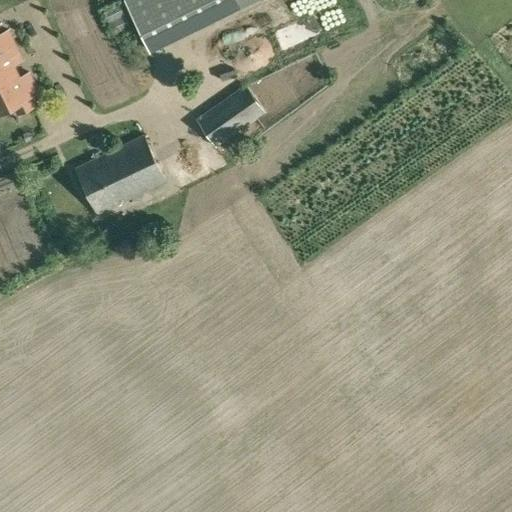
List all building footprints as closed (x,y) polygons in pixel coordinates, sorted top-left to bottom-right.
[(8,29),(7,30),(8,33),(0,36),(0,35),(0,110),(9,107),(13,104),(18,113),(34,106),(28,94),(36,90),(37,93),(39,92),(29,71),(19,76),(14,64),(23,59),(8,29)] [(367,48),(373,58),(388,49),(383,40),(367,48)] [(410,81),(424,70),(416,60),(402,71),(410,81)] [(196,118),(217,148),(266,112),(246,84),(196,118)] [(97,213),(166,180),(144,135),(75,168),(97,213)]
